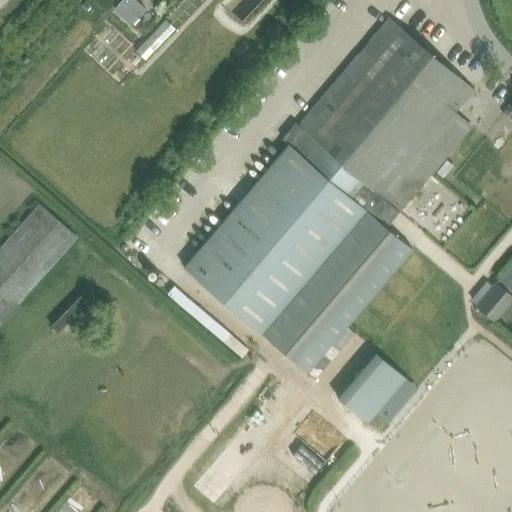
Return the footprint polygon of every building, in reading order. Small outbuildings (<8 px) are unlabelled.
[(121,0),(114,9),(133,26),(147,10),(136,0),(121,0)] [(184,264),(307,372),(412,247),(386,226),(470,126),(454,112),(473,89),(390,18),(298,125),(294,122),(281,138),(287,141),(184,264)] [(0,322),(76,236),(39,203),(0,247),(0,322)] [(476,305),(494,321),(511,299),(511,294),(496,281),(476,305)] [(176,287),(172,292),(209,323),(213,318),(176,287)] [(438,302),(420,321),(439,339),(457,320),(438,302)] [(307,374),(315,380),(353,335),(346,328),(307,374)] [(376,378),(361,366),(352,378),(383,403),(405,377),(389,363),(376,378)] [(348,381),(336,397),(367,423),(370,419),(379,407),(348,381)]
